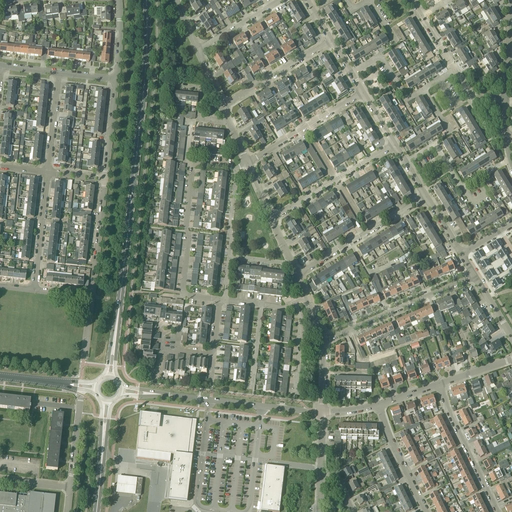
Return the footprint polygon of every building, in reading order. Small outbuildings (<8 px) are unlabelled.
[(210,4),(205,7),(205,8),(206,11),(210,8),(215,5),(213,0),(209,2),(210,4)] [(239,0),(240,2),(245,9),(250,5),(246,0),(239,0)] [(477,2),(475,0),(467,0),(469,1),(466,3),(470,10),(479,5),(477,2)] [(470,10),(466,3),(464,4),(462,1),(456,5),(463,15),(468,12),(468,11),(470,10)] [(200,2),(192,7),(196,13),(204,8),(200,2)] [(290,9),(291,12),(298,8),(295,3),(295,2),(286,8),(287,11),(290,9)] [(333,6),(332,4),(327,7),(328,9),(325,11),(328,17),(335,13),(332,7),(333,6)] [(230,8),(234,15),(239,12),(235,5),(230,8)] [(453,11),(450,13),(454,19),(454,20),(457,24),(458,23),(456,19),(457,18),(455,15),(458,13),(460,17),(463,15),(456,5),(451,8),(453,11)] [(31,15),(30,6),(23,7),(24,10),(20,10),(20,11),(21,16),(21,22),(25,22),(24,16),(25,15),(31,15)] [(225,8),(227,10),(224,12),(221,14),(225,19),(227,18),(228,19),(229,19),(228,19),(234,15),(230,8),(229,9),(228,6),(225,8)] [(485,22),(488,20),(490,19),(497,14),(494,9),(493,9),(492,6),(480,13),(485,22)] [(53,20),(52,15),(51,7),(44,7),(45,13),(41,13),(42,20),(43,24),(46,23),(46,21),(53,20)] [(96,8),(96,13),(97,16),(101,16),(110,16),(110,10),(105,10),(105,8),(96,8)] [(302,13),(298,8),(291,12),(295,18),(302,13)] [(364,18),(371,13),(367,8),(360,12),(364,18)] [(451,20),(454,19),(450,13),(447,14),(446,11),(440,14),(446,25),(449,23),(447,20),(450,18),(451,20)] [(301,26),(299,23),(305,19),(302,13),(295,18),(298,23),(293,26),(294,26),(288,30),(289,31),(290,33),(296,29),(301,26)] [(335,13),(328,17),(332,22),(338,18),(335,13)] [(371,13),(364,18),(361,19),(361,20),(363,22),(365,20),(367,23),(374,19),(371,13)] [(200,19),(203,25),(211,21),(207,14),(199,19),(200,20),(200,19)] [(270,18),(274,25),(275,27),(278,25),(277,24),(280,22),(275,14),(270,18)] [(444,32),(445,35),(451,32),(449,29),(446,25),(440,14),(435,18),(439,25),(442,23),(447,31),(444,32)] [(493,24),(491,25),(489,27),(490,29),(493,28),(499,24),(497,22),(500,20),(497,14),(490,19),(493,24)] [(101,16),(101,20),(97,20),(97,25),(101,25),(101,22),(110,22),(110,16),(101,16)] [(274,25),(270,18),(264,21),(269,28),(274,25)] [(335,28),(342,24),(338,18),(332,22),(335,28)] [(374,30),(379,27),(377,24),(374,19),(367,23),(370,29),(372,28),(374,30)] [(404,24),(408,29),(415,25),(411,19),(408,21),(406,19),(401,22),(403,25),(404,24)] [(211,21),(203,25),(207,32),(215,27),(211,21)] [(258,35),(264,31),(259,24),(254,27),(258,35)] [(342,24),(335,28),(338,33),(345,29),(342,24)] [(302,30),(304,33),(301,35),(302,37),(312,31),(309,26),(309,25),(302,30)] [(411,34),(418,30),(415,25),(408,29),(411,34)] [(253,38),(258,35),(254,27),(249,31),(253,38)] [(348,27),(345,29),(338,33),(341,39),(348,34),(351,32),(348,27)] [(447,38),(450,43),(461,37),(459,37),(455,29),(451,32),(445,35),(447,38)] [(489,41),(496,37),(491,29),(482,35),(484,37),(486,36),(489,41)] [(411,34),(414,40),(421,36),(418,30),(411,34)] [(292,36),(290,33),(289,31),(286,33),(289,38),(287,40),(284,41),(286,45),(291,52),(296,49),(291,41),(294,39),(292,36)] [(305,43),(313,39),(316,37),(316,36),(312,31),(302,37),(295,42),(299,47),(302,45),(300,42),(303,40),(305,43)] [(243,34),(238,37),(243,44),(248,41),(243,34)] [(348,34),(341,39),(345,44),(346,46),(351,43),(350,41),(352,40),(348,34)] [(379,39),(383,46),(388,42),(384,35),(379,39)] [(35,48),(35,44),(32,44),(33,37),(29,36),(28,41),(29,41),(27,55),(34,56),(35,48)] [(425,41),(421,36),(414,40),(418,45),(425,41)] [(243,44),(238,37),(233,40),(237,48),(243,44)] [(461,37),(450,43),(453,49),(457,47),(458,49),(464,46),(466,45),(467,44),(466,41),(464,42),(461,37)] [(491,48),(492,51),(498,47),(497,44),(500,43),(496,37),(489,41),(493,47),(491,48)] [(377,49),(383,46),(379,39),(373,42),(377,49)] [(20,54),(27,55),(29,41),(28,41),(25,41),(25,44),(21,44),(21,47),(20,54)] [(272,45),(273,48),(268,51),(270,55),(275,62),(275,63),(275,62),(275,61),(277,60),(277,61),(280,59),(280,58),(275,50),(278,49),(273,41),(270,42),(267,44),(269,47),(272,45)] [(428,46),(425,41),(418,45),(421,51),(428,46)] [(372,52),(377,49),(373,42),(368,45),(372,52)] [(388,55),(392,61),(399,57),(395,51),(399,49),(400,50),(405,47),(403,43),(393,49),(394,52),(388,55)] [(286,45),(281,48),(285,55),(291,52),(286,45)] [(367,56),(372,52),(368,45),(362,49),(367,56)] [(73,49),(69,49),(69,52),(68,59),(75,60),(76,53),(76,49),(76,46),(73,46),(73,49)] [(354,54),(352,55),(356,62),(361,59),(357,52),(353,46),(351,47),(354,54)] [(425,59),(427,58),(432,54),(431,52),(428,46),(421,51),(425,59)] [(464,46),(458,49),(460,52),(457,54),(460,59),(470,53),(469,51),(466,53),(463,50),(465,49),(464,46)] [(35,48),(34,56),(41,57),(42,49),(35,48)] [(86,54),(82,54),(82,61),(89,62),(89,58),(91,59),(92,55),(92,50),(90,50),(90,49),(88,49),(87,50),(86,54)] [(361,59),(367,56),(362,49),(357,52),(361,59)] [(231,62),(233,65),(241,60),(238,55),(236,51),(232,53),(236,59),(231,62)] [(489,64),(495,60),(492,54),(494,53),(492,51),(480,59),(481,61),(482,61),(485,59),(489,64)] [(216,63),(224,58),(220,53),(213,57),(216,63)] [(470,53),(460,59),(463,65),(466,63),(468,66),(478,60),(476,57),(473,59),(470,53)] [(318,69),(324,66),(331,61),(327,56),(324,58),(321,54),(318,56),(320,60),(322,62),(319,64),(320,65),(317,67),(315,63),(312,65),(315,71),(318,69)] [(275,62),(270,55),(265,58),(269,65),(270,65),(273,64),(273,63),(275,62)] [(392,61),(395,66),(402,62),(399,57),(392,61)] [(220,68),(227,64),(224,58),(216,63),(220,68)] [(253,61),(254,64),(259,71),(264,68),(258,58),(253,61)] [(489,75),(494,72),(497,70),(496,67),(499,65),(495,60),(489,64),(485,66),(489,71),(488,72),(488,73),(489,75)] [(324,66),(327,71),(334,67),(331,61),(324,66)] [(432,66),(437,73),(442,70),(440,66),(443,64),(441,61),(438,63),(434,65),(432,66)] [(405,67),(402,62),(395,66),(399,72),(400,74),(406,71),(404,68),(405,67)] [(249,67),(254,74),(259,71),(254,64),(249,67)] [(432,66),(427,70),(431,77),(437,73),(432,66)] [(337,72),(334,67),(327,71),(323,73),(325,76),(329,74),(330,77),(322,82),(324,85),(333,79),(331,76),(338,72),(337,72)] [(299,71),(303,78),(309,75),(305,68),(304,68),(299,71)] [(247,76),(246,76),(250,83),(254,80),(246,69),(243,70),(247,76)] [(427,70),(422,73),(426,80),(431,77),(427,70)] [(235,76),(231,71),(224,75),(227,80),(235,76)] [(306,82),(303,78),(299,71),(294,75),(293,75),(298,82),(294,84),(298,89),(301,95),(304,93),(301,88),(301,87),(300,86),(306,82)] [(420,83),(426,80),(422,73),(416,76),(420,83)] [(241,79),(238,74),(235,76),(227,80),(230,86),(241,79)] [(416,76),(411,79),(415,86),(420,83),(416,76)] [(281,83),(287,92),(288,93),(290,92),(288,88),(291,86),(287,79),(286,79),(281,83)] [(334,83),(338,88),(345,84),(341,79),(335,82),(333,79),(324,85),(326,88),(334,83)] [(409,90),(415,86),(411,79),(405,83),(409,90)] [(287,92),(281,83),(276,86),(275,86),(279,92),(279,93),(281,96),(287,92)] [(338,88),(341,94),(337,96),(336,98),(338,101),(348,94),(346,91),(348,90),(348,89),(345,84),(338,88)] [(65,95),(73,95),(76,96),(77,90),(83,91),(83,87),(75,86),(70,85),(70,89),(66,88),(65,95)] [(98,92),(97,98),(105,99),(106,93),(101,92),(102,89),(96,88),(95,92),(98,92)] [(268,90),(263,93),(269,104),(275,100),(273,96),(273,97),(269,90),(268,90)] [(261,104),(264,102),(266,106),(269,104),(263,93),(258,97),(257,97),(261,104)] [(386,97),(389,95),(387,93),(386,93),(381,96),(383,99),(379,101),(383,106),(390,102),(386,97)] [(320,98),(318,95),(313,98),(315,101),(319,108),(324,105),(320,98)] [(320,98),(324,105),(329,102),(325,95),(320,98)] [(418,107),(425,103),(422,97),(415,101),(418,107)] [(315,101),(310,104),(314,112),(319,108),(315,101)] [(390,102),(383,106),(386,112),(393,108),(390,102)] [(425,103),(418,107),(422,112),(429,108),(425,103)] [(286,104),(283,106),(282,106),(285,111),(288,115),(292,122),(297,119),(297,118),(299,116),(294,108),(292,109),(292,110),(288,112),(287,109),(288,108),(286,104)] [(309,115),(314,112),(310,104),(304,108),(309,115)] [(309,115),(304,108),(303,105),(298,108),(299,111),(303,118),(309,115)] [(72,107),(64,107),(63,113),(68,113),(68,118),(73,118),(75,118),(76,114),(71,113),(72,107)] [(389,117),(396,113),(393,108),(386,112),(389,117)] [(428,119),(433,116),(432,114),(429,108),(422,112),(420,113),(425,121),(426,121),(428,119)] [(459,113),(462,118),(469,114),(466,108),(462,111),(461,108),(455,111),(457,114),(459,113)] [(241,119),(248,114),(245,109),(238,113),(241,119)] [(353,114),(356,119),(363,115),(360,109),(353,114)] [(251,113),(248,114),(241,119),(245,124),(251,120),(253,124),(258,121),(263,118),(265,117),(263,114),(255,119),(251,113)] [(389,117),(393,123),(400,118),(396,113),(389,117)] [(347,114),(343,116),(347,124),(352,122),(347,114)] [(472,119),(469,114),(462,118),(465,124),(472,119)] [(288,115),(283,118),(287,126),(292,122),(288,115)] [(356,119),(359,124),(366,120),(363,115),(356,119)] [(66,117),(66,122),(62,121),(62,127),(71,128),(73,129),(73,118),(68,118),(66,117)] [(283,118),(277,121),(282,129),(287,126),(283,118)] [(344,125),(339,118),(334,121),(338,129),(344,125)] [(393,123),(396,128),(403,124),(400,118),(393,123)] [(475,125),(472,119),(465,124),(468,129),(475,125)] [(362,129),(369,125),(366,120),(359,124),(362,129)] [(276,132),(282,129),(277,121),(272,125),(276,132)] [(329,125),(333,132),(338,129),(334,121),(329,125)] [(409,127),(406,129),(403,124),(396,128),(399,133),(401,136),(406,133),(408,132),(410,130),(409,127)] [(166,131),(175,132),(186,133),(186,131),(180,130),(180,129),(175,129),(176,126),(167,125),(166,131)] [(249,131),(252,137),(259,132),(262,131),(259,125),(256,127),(249,131)] [(333,132),(329,125),(323,128),(328,135),(333,132)] [(372,130),(369,125),(362,129),(365,134),(372,130)] [(443,132),(441,129),(439,125),(433,128),(437,135),(443,132)] [(468,129),(472,134),(479,130),(475,125),(468,129)] [(318,131),(323,138),(328,135),(323,128),(318,131)] [(437,135),(433,128),(428,131),(432,138),(437,135)] [(349,130),(342,134),(344,139),(346,137),(351,134),(351,133),(349,130)] [(359,143),(360,145),(364,142),(368,139),(376,135),(372,130),(365,134),(363,136),(364,139),(359,143)] [(472,134),(475,140),(482,136),(479,130),(472,134)] [(318,131),(313,134),(318,141),(323,138),(318,131)] [(422,135),(427,142),(432,138),(428,131),(422,135)] [(263,138),(259,132),(252,137),(255,142),(256,142),(259,140),(263,146),(266,144),(263,138)] [(376,135),(368,139),(372,145),(379,140),(376,135)] [(417,138),(421,145),(427,142),(422,135),(417,138)] [(452,135),(443,141),(444,144),(443,144),(446,150),(453,146),(450,140),(454,138),(452,135)] [(482,136),(475,140),(478,145),(485,141),(482,136)] [(412,141),(416,148),(421,145),(417,138),(412,141)] [(303,142),(297,146),(301,153),(307,150),(306,150),(305,147),(309,145),(306,140),(303,141),(303,142)] [(416,148),(412,141),(406,145),(410,151),(416,148)] [(296,157),(301,153),(297,146),(292,149),(296,157)] [(356,146),(351,149),(355,156),(360,153),(356,146)] [(453,146),(446,150),(449,155),(456,151),(453,146)] [(292,149),(287,152),(291,160),(296,157),(292,149)] [(350,159),(355,156),(351,149),(345,152),(350,159)] [(456,151),(449,155),(453,161),(455,163),(460,160),(458,158),(460,157),(456,151)] [(291,160),(287,152),(282,156),(282,157),(280,158),(284,164),(286,163),(291,160)] [(340,155),(345,162),(350,159),(345,152),(340,155)] [(487,155),(491,162),(496,159),(492,152),(487,155)] [(340,155),(335,158),(339,165),(345,162),(340,155)] [(481,159),(485,166),(491,162),(487,155),(481,159)] [(58,163),(60,163),(59,167),(67,168),(67,165),(65,165),(66,158),(58,157),(58,163)] [(335,158),(330,161),(334,168),(339,165),(335,158)] [(265,173),(266,175),(277,168),(283,165),(279,159),(268,166),(264,160),(261,162),(264,168),(263,169),(263,170),(262,170),(264,173),(265,173)] [(481,159),(476,162),(480,169),(485,166),(481,159)] [(384,166),(387,171),(395,167),(392,161),(384,166)] [(480,169),(476,162),(470,165),(475,172),(480,169)] [(470,165),(465,169),(469,176),(475,172),(470,165)] [(395,167),(387,171),(391,176),(398,172),(395,167)] [(177,170),(165,168),(164,174),(173,175),(184,176),(184,174),(179,173),(179,172),(177,172),(177,170)] [(278,170),(277,168),(266,175),(269,180),(270,181),(277,176),(275,173),(278,171),(278,170)] [(464,179),(469,176),(465,169),(460,172),(464,179)] [(321,173),(319,171),(319,170),(314,173),(318,181),(323,177),(321,173)] [(501,171),(494,176),(497,181),(504,177),(501,171)] [(367,175),(371,183),(376,179),(372,172),(367,175)] [(398,172),(391,176),(394,181),(401,177),(398,172)] [(308,177),(313,184),(318,181),(314,173),(308,177)] [(361,178),(366,186),(371,183),(367,175),(361,178)] [(308,177),(303,180),(308,187),(313,184),(308,177)] [(397,186),(404,182),(401,177),(394,181),(397,186)] [(500,187),(507,182),(504,177),(497,181),(500,187)] [(366,186),(361,178),(356,182),(361,189),(366,186)] [(172,183),(173,181),(161,179),(160,185),(163,185),(172,186),(183,188),(183,185),(177,185),(177,183),(172,183)] [(302,190),(308,187),(303,180),(298,183),(302,190)] [(361,189),(356,182),(351,185),(356,192),(361,189)] [(404,182),(397,186),(400,191),(407,187),(404,182)] [(433,189),(437,195),(444,191),(440,185),(442,184),(440,182),(435,185),(437,187),(433,189)] [(507,182),(500,187),(504,192),(511,188),(507,182)] [(277,193),(284,189),(288,187),(286,184),(282,186),(281,183),(274,187),(274,188),(277,193)] [(346,188),(350,195),(356,192),(351,185),(346,188)] [(407,187),(400,191),(403,197),(405,200),(412,196),(410,193),(410,192),(407,187)] [(5,189),(0,188),(0,195),(4,196),(8,196),(8,190),(5,189)] [(288,194),(284,189),(277,193),(280,198),(288,194)] [(440,200),(447,196),(444,191),(437,195),(440,200)] [(328,197),(332,204),(335,202),(336,204),(338,202),(337,201),(337,200),(335,197),(334,194),(333,193),(328,197)] [(440,200),(443,206),(450,201),(447,196),(440,200)] [(332,204),(328,197),(323,200),(327,207),(332,204)] [(388,199),(383,202),(388,210),(393,207),(388,199)] [(317,203),(322,210),(327,207),(323,200),(317,203)] [(450,201),(443,206),(446,211),(453,207),(450,201)] [(160,202),(159,208),(168,209),(179,210),(179,208),(173,207),(174,206),(169,205),(169,203),(161,202),(160,202)] [(382,213),(388,210),(383,202),(378,206),(382,213)] [(317,203),(312,206),(317,213),(322,210),(317,203)] [(496,205),(499,210),(494,213),(498,220),(503,217),(506,215),(502,208),(500,206),(499,204),(496,205)] [(73,210),(73,213),(87,215),(87,211),(91,212),(92,206),(84,205),(83,210),(81,210),(80,210),(73,210)] [(446,211),(450,216),(457,212),(459,211),(456,205),(453,207),(446,211)] [(312,216),(317,213),(312,206),(307,209),(312,216)] [(377,216),(382,213),(378,206),(373,209),(377,216)] [(367,222),(372,219),(368,212),(366,209),(361,212),(367,222)] [(372,219),(377,216),(373,209),(368,212),(372,219)] [(460,218),(457,212),(450,216),(453,222),(455,221),(460,218)] [(79,224),(82,224),(90,225),(91,219),(86,218),(87,215),(73,213),(72,216),(79,217),(79,224)] [(494,213),(488,216),(492,223),(498,220),(494,213)] [(419,223),(426,219),(423,214),(416,218),(419,223)] [(487,226),(492,223),(488,216),(483,219),(487,226)] [(354,228),(351,224),(350,221),(348,219),(348,218),(343,221),(344,224),(349,231),(354,228)] [(167,223),(167,220),(158,219),(157,225),(177,227),(177,225),(172,224),(167,223)] [(422,228),(430,224),(426,219),(419,223),(422,228)] [(483,219),(477,223),(482,230),(487,226),(483,219)] [(482,230),(477,223),(475,224),(472,220),(469,221),(472,226),(476,233),(482,230)] [(337,224),(339,227),(343,234),(349,231),(344,224),(343,221),(342,221),(337,224)] [(287,226),(291,231),(301,225),(300,222),(296,224),(295,222),(287,226)] [(405,234),(408,232),(405,227),(402,229),(399,224),(394,228),(399,235),(404,232),(405,234)] [(430,224),(422,228),(425,233),(433,229),(430,224)] [(301,233),(303,236),(309,233),(315,229),(312,225),(306,228),(304,230),(301,225),(291,231),(294,237),(301,233)] [(467,231),(469,233),(471,236),(476,233),(472,226),(466,229),(467,231)] [(339,227),(334,230),(338,237),(343,234),(339,227)] [(399,235),(394,228),(389,231),(393,238),(399,235)] [(433,229),(425,233),(429,239),(436,234),(433,229)] [(333,240),(338,237),(334,230),(329,233),(333,240)] [(384,234),(388,241),(393,238),(389,231),(384,234)] [(328,244),(333,240),(329,233),(324,236),(321,238),(325,243),(327,242),(328,244)] [(379,237),(383,244),(388,241),(384,234),(379,237)] [(432,244),(439,239),(436,234),(429,239),(432,244)] [(379,237),(374,240),(378,247),(383,244),(379,237)] [(309,245),(302,249),(305,255),(313,250),(315,249),(315,247),(314,246),(319,243),(320,246),(323,244),(320,238),(309,245)] [(439,239),(432,244),(438,254),(439,253),(445,251),(441,245),(442,245),(439,239)] [(298,244),(302,249),(309,245),(305,240),(298,244)] [(368,243),(373,250),(378,247),(374,240),(368,243)] [(368,243),(363,246),(368,253),(373,250),(368,243)] [(496,254),(490,257),(492,261),(502,255),(500,251),(503,250),(500,245),(493,249),(496,254)] [(368,253),(363,246),(358,249),(362,257),(368,253)] [(77,266),(78,260),(86,261),(87,255),(74,254),(73,260),(66,259),(65,264),(77,266)] [(157,260),(166,261),(171,262),(177,263),(177,260),(172,260),(172,258),(167,258),(167,256),(168,256),(159,255),(158,254),(157,260)] [(501,263),(496,266),(498,270),(508,264),(506,260),(508,259),(505,254),(498,258),(501,263)] [(348,258),(352,265),(357,262),(353,255),(348,258)] [(482,256),(475,261),(478,265),(480,264),(482,267),(492,261),(490,257),(485,261),(482,256)] [(352,270),(355,274),(357,273),(354,269),(352,265),(348,258),(343,261),(347,268),(349,267),(351,271),(352,270)] [(455,270),(454,267),(459,265),(455,258),(453,259),(455,261),(446,265),(449,272),(455,270)] [(343,261),(337,264),(342,272),(347,268),(343,261)] [(337,275),(342,272),(337,264),(332,268),(337,275)] [(508,264),(498,270),(500,273),(505,270),(508,274),(511,272),(511,265),(510,267),(508,264)] [(446,265),(440,267),(443,275),(449,272),(446,265)] [(487,265),(480,270),(483,274),(486,273),(488,276),(498,270),(496,266),(490,270),(487,265)] [(156,272),(165,273),(176,274),(176,272),(170,271),(170,270),(165,270),(166,267),(157,266),(156,272)] [(435,270),(438,277),(443,275),(440,267),(435,270)] [(332,268),(327,271),(331,278),(337,275),(332,268)] [(419,271),(423,281),(426,280),(427,282),(432,280),(429,272),(424,274),(422,270),(419,271)] [(435,270),(429,272),(432,280),(438,277),(435,270)] [(490,279),(487,281),(490,286),(497,281),(494,276),(500,273),(498,270),(488,276),(490,279)] [(326,281),(331,278),(327,271),(322,274),(326,281)] [(156,277),(164,278),(169,279),(175,280),(175,277),(170,277),(170,275),(165,275),(165,273),(156,272),(156,277)] [(409,277),(410,280),(414,288),(420,285),(419,283),(422,282),(420,277),(418,273),(409,277)] [(322,274),(317,277),(326,292),(328,291),(326,286),(329,285),(326,281),(322,274)] [(379,283),(376,274),(369,277),(371,281),(374,279),(377,288),(380,286),(379,283)] [(324,293),(326,292),(317,277),(311,280),(312,281),(308,283),(313,291),(317,289),(318,291),(321,289),(324,293)] [(496,288),(493,290),(496,295),(503,290),(500,285),(505,282),(503,279),(494,285),(496,288)] [(408,290),(414,288),(410,280),(405,282),(408,290)] [(398,282),(399,285),(402,292),(408,290),(405,282),(402,284),(401,281),(398,282)] [(164,284),(155,283),(154,289),(163,290),(168,290),(168,291),(174,291),(174,289),(168,288),(169,288),(163,287),(164,284)] [(387,287),(388,290),(391,297),(397,295),(394,287),(392,284),(387,287)] [(399,285),(394,287),(397,295),(402,292),(399,285)] [(382,292),(386,300),(391,297),(388,290),(382,292)] [(465,293),(466,295),(464,296),(466,298),(460,302),(459,299),(456,301),(458,305),(457,305),(458,307),(473,298),(470,292),(469,293),(467,290),(466,290),(465,293)] [(380,302),(379,298),(377,294),(371,297),(375,304),(380,302)] [(371,297),(366,299),(369,307),(375,304),(371,297)] [(360,302),(363,309),(369,307),(366,299),(363,300),(362,298),(359,299),(360,302)] [(455,309),(454,307),(451,298),(443,301),(447,308),(449,313),(456,310),(455,309)] [(465,307),(470,304),(471,307),(477,303),(473,298),(458,307),(459,309),(460,309),(463,307),(465,306),(465,307)] [(447,308),(443,301),(437,304),(440,311),(447,308)] [(347,303),(349,307),(352,314),(358,312),(354,304),(351,305),(350,302),(347,303)] [(360,302),(354,304),(358,312),(363,309),(360,302)] [(323,306),(326,312),(334,309),(331,303),(330,303),(323,306)] [(428,317),(434,314),(430,306),(425,309),(428,317)] [(337,309),(334,310),(334,309),(326,312),(328,318),(339,313),(337,309)] [(425,309),(419,311),(423,322),(429,320),(428,317),(425,309)] [(470,320),(472,322),(484,315),(480,309),(475,313),(476,315),(473,318),(470,320)] [(413,314),(417,321),(418,324),(423,322),(419,311),(413,314)] [(342,318),(345,317),(342,312),(339,313),(328,318),(331,323),(342,318)] [(282,314),(281,313),(273,313),(272,319),(281,320),(292,321),(292,318),(286,318),(286,317),(281,316),(282,314)] [(413,314),(408,316),(411,324),(417,321),(413,314)] [(489,323),(484,315),(472,322),(468,324),(469,327),(476,323),(479,329),(489,323)] [(408,316),(402,319),(407,329),(412,327),(411,324),(408,316)] [(438,318),(440,324),(443,334),(448,332),(450,330),(449,328),(447,328),(446,323),(444,324),(442,317),(438,318)] [(404,331),(407,330),(407,329),(402,319),(396,321),(400,329),(403,327),(404,331)] [(285,326),(271,324),(271,330),(280,331),(290,332),(291,330),(285,329),(285,328),(280,327),(280,325),(285,326)] [(397,329),(394,330),(391,324),(385,326),(388,334),(389,336),(390,337),(398,333),(397,329)] [(385,326),(380,328),(383,336),(388,334),(385,326)] [(490,326),(483,330),(485,334),(482,336),(484,339),(495,332),(490,326)] [(383,336),(380,328),(374,331),(377,338),(383,336)] [(374,331),(368,333),(372,341),(377,338),(374,331)] [(423,338),(421,332),(415,334),(417,340),(423,338)] [(375,347),(372,341),(368,333),(363,336),(366,343),(368,342),(371,348),(373,355),(377,353),(375,347)] [(448,333),(444,334),(445,336),(444,336),(448,348),(452,346),(448,333)] [(360,346),(366,343),(363,336),(357,338),(360,346)] [(488,347),(487,344),(486,342),(479,346),(482,351),(481,351),(483,353),(489,349),(492,354),(496,352),(495,350),(502,346),(498,341),(491,345),(488,347)] [(462,348),(461,344),(460,343),(454,345),(457,351),(463,349),(462,348)] [(471,359),(478,357),(476,350),(474,345),(471,346),(473,351),(469,353),(471,359)] [(457,364),(464,361),(462,356),(461,354),(454,356),(457,364)] [(444,368),(450,366),(448,358),(447,358),(446,355),(444,356),(445,359),(441,361),(444,368)] [(156,358),(146,357),(145,362),(146,363),(146,365),(155,366),(156,358)] [(444,368),(441,361),(437,362),(436,358),(434,359),(435,363),(437,370),(444,368)] [(423,375),(430,373),(428,365),(427,365),(426,361),(423,362),(425,366),(421,368),(423,375)] [(409,380),(416,377),(415,375),(417,374),(413,364),(410,365),(411,366),(405,368),(409,380)] [(268,369),(268,375),(278,376),(288,377),(288,375),(281,374),(280,373),(279,372),(279,371),(277,370),(268,369)] [(403,382),(400,376),(399,372),(396,374),(397,375),(392,376),(395,385),(403,382)] [(378,378),(379,382),(382,389),(389,387),(387,380),(385,375),(378,378)] [(484,385),(485,388),(485,389),(487,395),(488,395),(492,392),(490,386),(494,385),(491,376),(485,378),(487,384),(484,385)] [(480,388),(478,381),(471,383),(473,390),(475,395),(478,394),(476,390),(480,388)] [(464,386),(458,388),(460,395),(462,400),(465,398),(467,397),(466,393),(467,393),(464,386)] [(460,395),(458,388),(451,390),(454,397),(450,399),(452,405),(458,403),(456,397),(460,395)] [(0,407),(10,409),(12,398),(0,396),(0,407)] [(427,398),(429,406),(433,404),(434,408),(437,407),(436,404),(433,396),(427,398)] [(31,400),(22,399),(12,398),(10,409),(29,411),(30,409),(31,406),(30,406),(31,400)] [(429,406),(427,398),(420,400),(424,412),(427,411),(425,407),(429,406)] [(406,405),(408,411),(412,409),(414,415),(417,414),(415,408),(413,403),(406,405)] [(400,415),(401,414),(399,408),(391,410),(393,417),(392,417),(395,425),(401,423),(399,418),(402,418),(400,415)] [(472,415),(470,412),(469,409),(465,411),(465,410),(459,413),(462,420),(468,417),(472,415)] [(61,434),(62,425),(63,423),(63,415),(52,414),(50,432),(61,434)] [(169,462),(170,454),(174,455),(174,454),(188,456),(188,450),(189,445),(189,444),(189,439),(190,439),(190,438),(189,438),(190,433),(190,432),(191,427),(191,426),(191,421),(192,421),(192,420),(183,419),(160,416),(141,414),(140,414),(139,426),(139,428),(136,458),(169,462)] [(436,425),(443,421),(440,416),(430,421),(431,424),(434,422),(436,425)] [(468,417),(462,420),(465,427),(472,424),(471,423),(475,421),(474,419),(470,420),(468,417)] [(446,427),(443,421),(436,425),(437,427),(433,429),(434,430),(430,431),(431,433),(446,427)] [(410,426),(405,429),(406,432),(400,435),(402,440),(409,437),(413,435),(410,430),(411,430),(412,430),(420,426),(418,423),(414,425),(410,426)] [(481,434),(480,430),(478,427),(479,427),(477,424),(474,425),(476,429),(475,429),(468,432),(471,439),(481,434)] [(448,432),(446,427),(431,433),(433,436),(436,434),(436,435),(440,433),(441,435),(448,432)] [(59,452),(60,444),(61,434),(50,432),(48,451),(59,452)] [(451,437),(448,432),(441,435),(444,440),(451,437)] [(495,435),(494,432),(491,433),(482,437),(483,440),(484,441),(484,440),(495,435)] [(405,445),(407,450),(415,447),(413,444),(417,443),(417,442),(420,441),(420,440),(425,438),(424,436),(419,438),(415,440),(412,442),(405,445)] [(405,445),(412,442),(411,439),(409,437),(402,440),(405,445)] [(453,442),(451,437),(444,440),(446,446),(453,442)] [(474,444),(477,451),(487,446),(484,440),(484,441),(483,440),(480,441),(474,444)] [(492,444),(487,446),(477,451),(480,458),(487,455),(490,453),(492,456),(511,446),(508,441),(494,448),(492,444)] [(456,447),(453,442),(446,446),(443,447),(446,452),(456,447)] [(417,452),(415,447),(407,450),(410,456),(417,452)] [(451,456),(453,459),(460,456),(457,450),(447,456),(448,458),(451,456)] [(57,471),(58,462),(59,452),(48,451),(46,469),(57,471)] [(378,455),(380,461),(387,457),(384,452),(382,453),(381,453),(378,455)] [(410,456),(412,461),(420,457),(417,452),(410,456)] [(174,454),(174,455),(173,462),(189,464),(190,463),(189,463),(190,457),(190,456),(188,456),(174,454)] [(460,456),(453,459),(455,464),(462,461),(460,456)] [(390,463),(387,457),(380,461),(383,466),(390,463)] [(420,457),(412,461),(415,466),(426,461),(424,458),(421,460),(420,457)] [(495,461),(494,459),(490,460),(483,464),(487,470),(493,467),(491,463),(495,461)] [(455,464),(458,469),(465,466),(462,461),(455,464)] [(173,462),(172,469),(189,471),(188,471),(189,464),(173,462)] [(393,469),(390,463),(383,466),(386,472),(393,469)] [(280,467),(267,465),(262,503),(281,505),(285,467),(280,467)] [(417,470),(420,476),(427,472),(426,469),(429,467),(428,465),(417,470)] [(467,471),(465,466),(458,469),(459,472),(455,474),(452,476),(453,478),(467,471)] [(356,474),(354,470),(353,467),(349,469),(343,472),(346,478),(356,474)] [(368,467),(363,470),(358,472),(359,476),(363,474),(369,471),(368,467)] [(186,479),(188,479),(188,478),(187,478),(188,472),(189,472),(189,471),(172,469),(170,482),(180,483),(180,480),(184,481),(184,479),(186,479)] [(379,476),(380,478),(387,474),(389,478),(396,474),(393,469),(386,472),(382,474),(379,475),(379,476)] [(427,472),(420,476),(422,481),(436,474),(435,471),(432,473),(432,472),(428,474),(427,472)] [(470,476),(467,471),(453,478),(455,480),(461,477),(463,480),(470,476)] [(489,476),(490,476),(493,483),(499,480),(500,482),(504,480),(500,471),(496,473),(489,476)] [(422,481),(425,486),(432,482),(435,481),(434,478),(439,475),(438,473),(436,474),(422,481)] [(385,479),(388,485),(398,480),(396,474),(389,478),(385,479)] [(124,493),(134,494),(135,494),(136,479),(136,478),(126,477),(117,475),(115,492),(124,493)] [(463,480),(465,485),(472,481),(470,476),(463,480)] [(501,483),(502,486),(496,489),(499,495),(505,492),(510,489),(507,484),(511,480),(511,478),(511,477),(501,483)] [(136,478),(136,479),(135,494),(134,494),(134,495),(135,495),(140,496),(142,479),(141,479),(140,479),(137,479),(136,478)] [(463,492),(468,490),(475,486),(472,481),(465,485),(462,486),(458,488),(459,490),(461,489),(463,492)] [(169,492),(186,494),(186,493),(186,487),(187,487),(187,486),(180,485),(180,483),(170,482),(169,492)] [(358,485),(356,482),(349,485),(350,486),(349,486),(350,489),(351,488),(353,492),(360,489),(365,486),(363,483),(358,485)] [(432,482),(425,486),(427,491),(435,488),(438,486),(437,484),(433,485),(432,482)] [(368,493),(374,490),(378,488),(376,485),(366,490),(368,493)] [(397,495),(404,492),(401,486),(394,489),(397,495)] [(475,486),(468,490),(469,493),(466,495),(467,497),(477,492),(475,486)] [(432,501),(439,497),(438,494),(441,493),(440,490),(437,492),(429,496),(432,501)] [(185,502),(185,501),(186,494),(169,492),(168,499),(168,500),(185,502)] [(404,492),(397,495),(400,501),(407,498),(404,492)] [(505,492),(499,495),(502,501),(508,498),(511,496),(511,494),(507,495),(505,492)] [(0,511),(51,511),(53,497),(31,494),(27,494),(27,497),(16,496),(17,494),(16,494),(16,495),(0,493),(0,511)] [(356,499),(360,506),(371,501),(369,496),(368,497),(366,494),(362,496),(356,499)] [(442,502),(445,501),(449,499),(453,497),(452,495),(444,498),(440,499),(439,497),(432,501),(434,506),(442,502)] [(468,500),(469,502),(471,505),(474,503),(482,500),(479,495),(468,500)] [(375,511),(373,508),(385,502),(383,498),(368,506),(369,509),(363,511),(375,511)] [(407,498),(400,501),(403,507),(410,503),(407,498)] [(482,500),(474,503),(477,509),(484,505),(482,500)] [(434,506),(437,511),(444,507),(442,502),(434,506)] [(275,511),(279,511),(281,505),(262,503),(261,510),(275,511)] [(410,503),(403,507),(405,511),(407,511),(410,511),(413,509),(410,503)]
